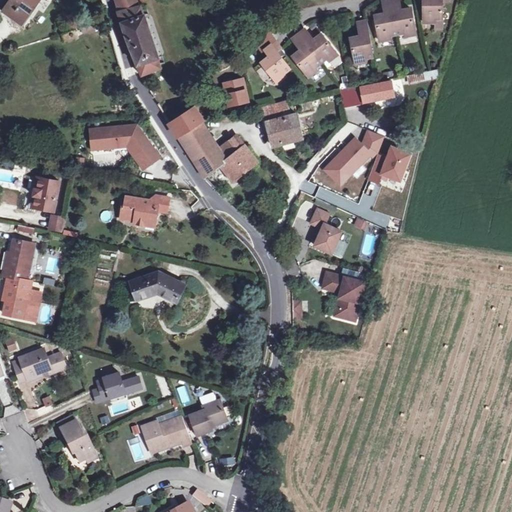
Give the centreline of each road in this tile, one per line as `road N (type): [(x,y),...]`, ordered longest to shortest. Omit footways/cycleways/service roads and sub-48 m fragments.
road 1 (unclassified): [(108,0),(174,142),(269,258),(280,286),(243,502)]
road 2 (residential): [(243,502),(202,478),(176,475),(85,511)]
